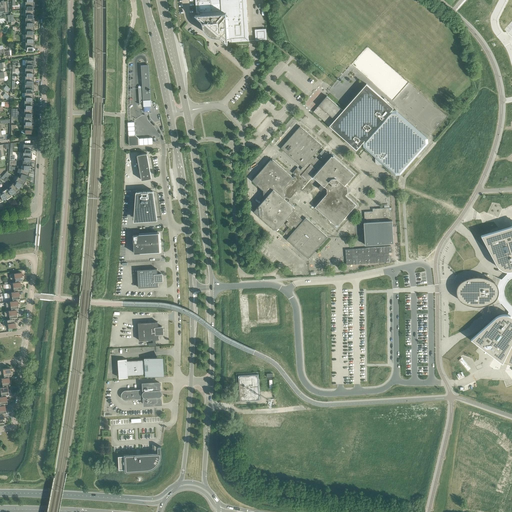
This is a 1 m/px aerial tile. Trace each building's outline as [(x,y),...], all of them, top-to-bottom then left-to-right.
[(4,13),(8,13),(6,1),(1,2),(0,1),(0,0),(0,11),(4,11),(4,13)] [(229,41),(229,42),(249,41),(246,0),(195,0),(196,13),(197,13),(197,15),(195,15),(198,18),(198,17),(203,21),(203,22),(204,23),(204,24),(204,25),(204,26),(204,27),(205,29),(206,30),(207,31),(207,32),(208,33),(209,34),(210,34),(211,35),(213,35),(214,35),(215,35),(215,34),(215,33),(215,32),(219,35),(219,36),(225,41),(224,41),(227,44),(227,41),(229,41)] [(26,8),(26,10),(33,10),(33,8),(34,8),(34,2),(33,2),(26,2),(25,2),(25,8),(26,8)] [(26,16),(26,18),(33,18),(33,16),(34,16),(34,10),(33,10),(26,10),(25,10),(25,16),(26,16)] [(26,24),(26,26),(33,26),(33,24),(34,24),(34,18),(33,18),(26,18),(25,18),(25,24),(26,24)] [(26,32),(26,34),(26,35),(33,35),(33,34),(33,32),(34,32),(34,26),(33,26),(26,26),(25,26),(25,32),(26,32)] [(26,40),(26,42),(26,43),(33,43),(33,42),(33,40),(34,40),(34,34),(33,34),(33,35),(26,35),(26,34),(25,34),(25,40),(26,40)] [(26,43),(26,42),(25,42),(25,48),(26,48),(26,51),(33,51),(33,48),(34,48),(34,42),(33,42),(33,43),(26,43)] [(26,66),(26,68),(33,69),(33,68),(33,66),(34,66),(34,60),(25,60),(25,66),(26,66)] [(144,102),(147,102),(150,102),(149,92),(150,92),(150,89),(148,65),(145,66),(141,66),(143,86),(138,86),(138,88),(138,89),(139,103),(141,103),(142,103),(142,102),(143,102),(144,102)] [(26,74),(26,76),(26,77),(32,77),(32,76),(32,74),(33,74),(34,68),(33,68),(33,69),(26,68),(25,68),(25,74),(26,74)] [(26,82),(26,84),(26,85),(32,85),(32,84),(32,82),(33,82),(33,76),(32,76),(32,77),(26,77),(26,76),(25,76),(25,82),(26,82)] [(25,90),(25,92),(25,93),(32,93),(32,90),(33,90),(33,84),(32,84),(32,85),(26,85),(26,84),(25,84),(24,90),(25,90)] [(363,144),(367,148),(366,146),(365,142),(367,140),(370,140),(369,138),(387,117),(389,117),(389,115),(391,113),(396,112),(393,110),(391,110),(393,108),(366,84),(343,110),(334,120),(329,126),(356,150),(363,142),(363,144)] [(25,99),(25,101),(32,101),(32,99),(33,99),(33,93),(32,93),(25,93),(25,92),(24,92),(24,98),(25,99)] [(318,106),(313,112),(329,126),(334,120),(343,110),(327,96),(318,105),(318,106)] [(25,107),(25,109),(32,109),(32,107),(33,107),(33,101),(32,101),(25,101),(24,101),(24,107),(25,107)] [(25,115),(25,117),(31,117),(31,115),(32,115),(33,109),(32,109),(25,109),(24,109),(24,115),(25,115)] [(383,161),(394,172),(394,171),(395,173),(399,172),(401,170),(401,168),(403,168),(421,147),(421,145),(423,145),(425,143),(425,138),(422,135),(399,116),(399,115),(396,112),(391,113),(389,115),(389,117),(387,117),(369,138),(370,140),(367,140),(365,142),(366,146),(367,148),(378,157),(377,159),(378,160),(377,161),(379,162),(380,162),(381,163),(383,161)] [(25,123),(25,125),(31,125),(31,123),(32,123),(32,117),(31,117),(25,117),(24,117),(24,123),(25,123)] [(25,125),(24,125),(23,131),(24,131),(24,134),(31,134),(31,131),(32,131),(32,125),(31,125),(25,125)] [(128,135),(129,145),(139,145),(139,138),(135,135),(128,135)] [(24,150),(24,152),(24,153),(30,153),(31,151),(32,151),(32,145),(23,144),(23,150),(24,150)] [(20,161),(22,161),(22,160),(23,161),(30,161),(30,159),(31,159),(31,153),(30,153),(24,153),(24,152),(23,152),(23,153),(20,152),(20,161)] [(137,155),(141,175),(141,180),(151,178),(147,154),(145,154),(144,154),(142,154),(140,154),(139,155),(137,155)] [(23,167),(23,169),(23,170),(28,171),(29,167),(31,167),(31,161),(30,161),(23,161),(22,160),(22,161),(22,166),(23,167)] [(20,175),(20,177),(19,178),(24,180),(26,177),(28,177),(29,171),(28,171),(23,170),(23,169),(21,169),(19,174),(20,175)] [(16,182),(14,184),(14,185),(18,189),(19,188),(21,185),(22,186),(25,181),(24,180),(19,178),(20,177),(18,176),(15,182),(16,182)] [(10,188),(8,190),(11,195),(14,193),(15,193),(19,189),(19,188),(18,189),(14,185),(14,184),(13,183),(9,188),(10,188)] [(3,193),(0,195),(0,194),(0,195),(2,200),(6,198),(7,199),(12,196),(11,195),(8,190),(7,189),(2,192),(3,193)] [(136,192),(134,222),(157,220),(153,191),(136,192)] [(364,223),(365,245),(393,243),(392,221),(390,221),(389,217),(391,217),(391,210),(389,210),(389,208),(372,209),(372,211),(364,212),(364,219),(366,219),(366,222),(364,223)] [(490,233),(481,235),(491,253),(493,258),(495,262),(496,264),(497,265),(498,266),(499,267),(500,268),(501,269),(502,269),(503,270),(504,270),(505,270),(507,271),(508,271),(509,271),(510,271),(511,270),(511,225),(510,227),(490,233)] [(160,248),(159,233),(133,235),(134,253),(156,252),(160,248)] [(391,246),(345,249),(346,265),(389,262),(389,253),(392,252),(391,246)] [(157,274),(157,269),(137,270),(138,288),(158,287),(158,281),(160,281),(160,282),(162,281),(161,274),(159,274),(157,274)] [(14,280),(15,282),(15,283),(20,282),(22,282),(22,280),(23,280),(24,276),(22,276),(21,272),(20,273),(20,272),(18,272),(18,273),(9,274),(10,279),(14,280)] [(485,305),(486,304),(488,304),(489,304),(490,303),(491,303),(492,302),(493,302),(494,301),(494,300),(495,300),(496,299),(496,298),(497,298),(497,297),(497,296),(498,295),(498,294),(498,293),(498,292),(498,291),(498,290),(498,289),(498,288),(497,286),(497,285),(496,285),(496,284),(495,283),(494,282),(494,281),(493,281),(492,280),(491,280),(490,279),(488,279),(487,278),(486,278),(484,277),(483,277),(481,277),(480,276),(478,276),(477,276),(475,276),(474,277),(472,277),(471,277),(470,277),(468,278),(466,278),(465,279),(463,280),(462,281),(461,282),(460,282),(459,283),(458,284),(458,285),(457,286),(457,288),(456,289),(456,290),(456,292),(456,293),(456,294),(457,295),(457,296),(458,297),(458,298),(459,299),(460,300),(461,301),(462,302),(464,303),(466,304),(468,304),(470,305),(472,305),(475,306),(477,306),(479,306),(481,306),(483,305),(485,305)] [(13,289),(13,292),(14,292),(18,291),(21,291),(21,289),(22,289),(22,285),(20,285),(20,282),(15,283),(15,282),(8,283),(8,282),(4,282),(4,284),(8,284),(9,289),(13,289)] [(12,298),(12,301),(17,300),(17,301),(20,300),(19,298),(21,298),(21,294),(19,294),(18,291),(14,292),(13,292),(7,293),(7,298),(12,298)] [(10,308),(11,310),(11,311),(16,310),(18,309),(18,308),(19,307),(20,304),(17,304),(17,301),(17,300),(12,301),(5,302),(6,307),(10,308)] [(9,317),(9,320),(14,319),(17,319),(17,317),(18,317),(18,313),(16,313),(16,310),(11,311),(11,310),(4,311),(5,317),(9,317)] [(511,316),(511,317),(511,316),(510,316),(509,315),(508,315),(507,314),(506,314),(505,314),(504,314),(503,314),(502,314),(501,314),(500,315),(499,315),(498,315),(497,316),(496,316),(496,317),(495,318),(471,339),(502,362),(511,366),(511,316)] [(9,320),(2,321),(3,326),(8,326),(8,329),(12,329),(14,328),(15,328),(15,327),(15,326),(17,326),(17,322),(15,322),(14,319),(9,320)] [(138,323),(139,341),(159,339),(158,334),(161,334),(162,334),(162,327),(160,327),(158,328),(158,322),(138,323)] [(156,357),(144,358),(144,360),(127,361),(127,359),(120,360),(121,378),(128,378),(128,376),(145,375),(145,377),(157,376),(158,376),(158,375),(158,373),(158,369),(157,369),(157,364),(157,363),(157,358),(157,357),(156,357)] [(0,374),(3,375),(4,378),(9,377),(11,377),(11,375),(12,375),(13,371),(10,371),(10,368),(9,368),(8,367),(6,367),(6,368),(0,369),(0,374)] [(239,375),(240,401),(260,400),(259,374),(239,375)] [(0,384),(2,385),(2,387),(7,387),(10,386),(10,385),(11,384),(11,381),(9,380),(9,377),(4,378),(0,378),(0,384)] [(163,404),(162,396),(163,396),(163,395),(164,395),(164,394),(164,393),(164,392),(164,391),(163,391),(163,390),(162,390),(162,383),(155,383),(152,383),(145,384),(146,389),(128,390),(127,390),(126,391),(125,391),(124,392),(124,393),(123,394),(123,395),(123,396),(123,397),(124,398),(124,399),(125,399),(126,400),(127,400),(128,400),(146,399),(146,405),(153,404),(153,405),(156,404),(163,404)] [(0,393),(1,394),(1,396),(1,397),(6,396),(9,396),(8,394),(9,394),(10,390),(8,390),(7,387),(2,387),(0,387),(0,393)] [(0,405),(4,405),(5,405),(7,405),(7,403),(8,403),(9,399),(6,399),(6,396),(1,397),(1,396),(0,396),(0,405)] [(118,456),(119,464),(119,469),(127,469),(127,467),(141,466),(141,468),(146,468),(148,467),(152,466),(155,464),(157,461),(158,458),(159,455),(158,454),(140,455),(140,454),(137,454),(136,454),(136,455),(118,456)]
